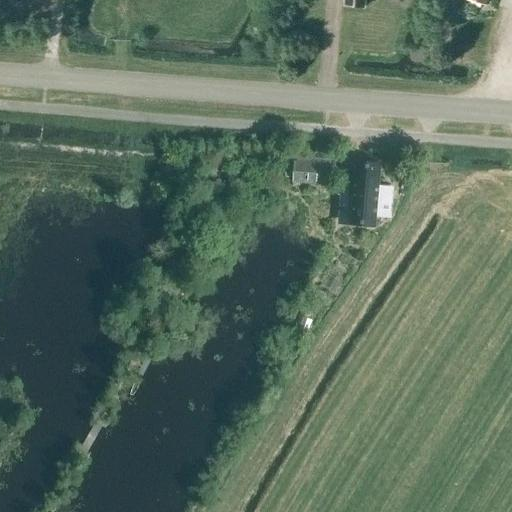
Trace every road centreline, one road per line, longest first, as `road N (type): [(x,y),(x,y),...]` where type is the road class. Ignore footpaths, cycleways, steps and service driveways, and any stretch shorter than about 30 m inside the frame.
road 1 (secondary): [(511,113),(0,75)]
road 2 (track): [(433,106),(424,190),(408,222),(219,511)]
